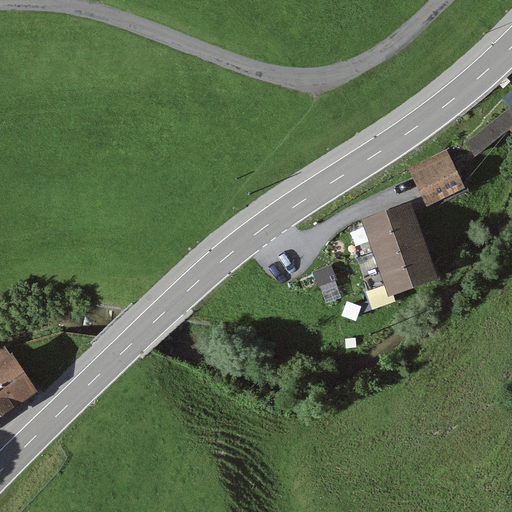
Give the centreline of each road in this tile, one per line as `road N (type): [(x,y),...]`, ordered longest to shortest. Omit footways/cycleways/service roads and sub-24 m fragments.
road 1 (tertiary): [(511,49),(405,136),(261,229),(0,473)]
road 2 (unclassified): [(444,0),(355,70),(306,78),(249,69),(104,14),(0,2)]
